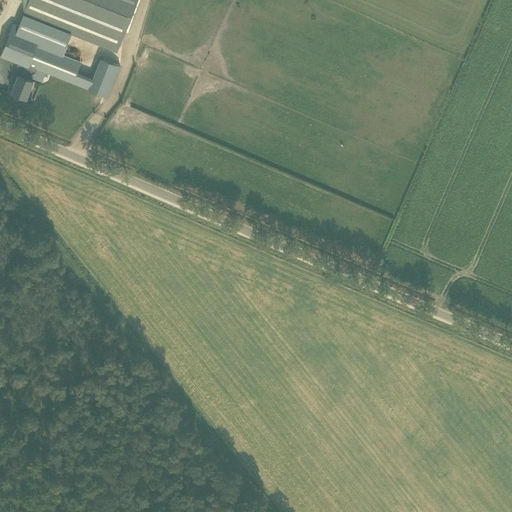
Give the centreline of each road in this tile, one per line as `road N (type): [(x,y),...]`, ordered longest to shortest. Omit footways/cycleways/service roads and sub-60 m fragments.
road 1 (tertiary): [(511,343),(0,123)]
road 2 (track): [(270,511),(0,168)]
road 3 (track): [(171,388),(76,511)]
